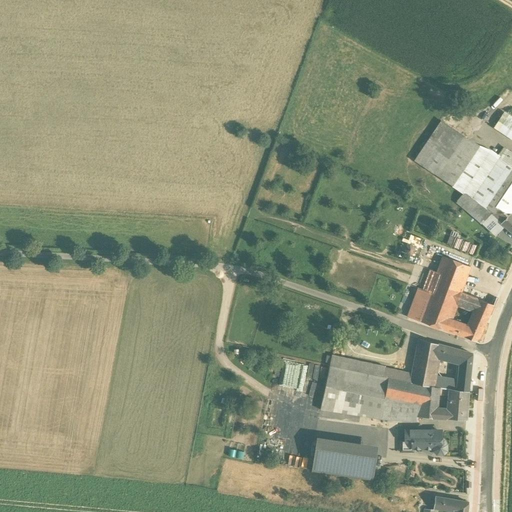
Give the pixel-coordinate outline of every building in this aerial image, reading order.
[(499,232),(504,226),(501,223),(508,214),(511,217),(511,151),(503,146),(497,154),(444,120),(415,162),(461,193),(456,199),(490,233),(496,228),(499,232)] [(511,217),(508,214),(501,223),(504,226),(511,233),(511,217)] [(418,257),(425,240),(411,234),(404,252),(418,257)] [(473,255),(476,245),(454,237),(450,246),(473,255)] [(442,257),(438,266),(461,275),(462,285),(469,268),(442,257)] [(440,286),(459,293),(462,285),(461,275),(438,266),(434,277),(428,293),(436,296),(440,286)] [(428,293),(434,277),(431,275),(424,294),(427,295),(418,321),(425,323),(436,296),(428,293)] [(486,303),(489,295),(462,285),(459,293),(486,303)] [(436,296),(425,323),(445,330),(448,323),(449,323),(455,306),(459,293),(440,286),(436,296)] [(459,293),(455,306),(459,307),(460,305),(479,312),(478,314),(476,317),(486,321),(489,314),(492,305),(486,303),(459,293)] [(489,295),(486,303),(492,305),(496,298),(489,295)] [(460,305),(459,307),(478,314),(479,312),(460,305)] [(476,317),(471,331),(449,323),(448,323),(445,330),(477,342),(486,321),(476,317)] [(411,383),(423,386),(425,376),(426,369),(427,361),(427,355),(431,343),(419,338),(413,373),(411,383)] [(446,347),(431,343),(427,355),(442,359),(446,347)] [(472,354),(446,347),(442,359),(461,364),(460,377),(470,378),(471,366),(472,354)] [(388,378),(411,383),(413,373),(331,355),(329,366),(388,378)] [(442,359),(427,355),(427,361),(426,369),(440,371),(442,359)] [(281,391),(296,393),(295,403),(317,405),(319,383),(320,383),(322,367),(283,364),(281,391)] [(388,378),(329,366),(325,387),(360,394),(356,414),(382,419),(385,397),(388,378)] [(440,371),(426,369),(425,376),(439,379),(440,371)] [(439,379),(425,376),(423,386),(439,388),(439,383),(439,379)] [(459,386),(439,383),(439,388),(449,390),(451,390),(468,392),(470,378),(460,377),(459,386)] [(388,378),(385,397),(419,404),(423,386),(411,383),(388,378)] [(419,404),(417,417),(434,418),(435,409),(438,393),(439,388),(423,386),(419,404)] [(468,392),(451,390),(449,410),(447,419),(466,420),(468,392)] [(417,417),(419,404),(385,397),(382,419),(416,422),(417,417)] [(435,409),(434,418),(447,419),(449,410),(435,409)] [(432,432),(432,433),(404,433),(404,442),(412,442),(411,448),(434,448),(433,451),(436,454),(443,454),(446,451),(446,444),(443,441),(442,441),(442,434),(440,434),(440,432),(438,431),(433,431),(432,432)] [(375,457),(315,448),(312,472),(372,481),(375,457)] [(288,454),(284,467),(293,470),(296,456),(288,454)] [(467,511),(468,503),(436,498),(435,508),(453,511),(457,511),(467,511)]
